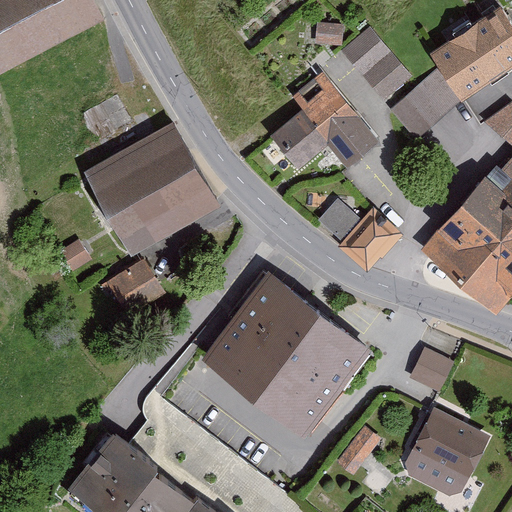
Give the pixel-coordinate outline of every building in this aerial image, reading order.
[(84,0),(0,0),(0,65),(95,23),(84,0)] [(511,9),(509,4),(438,46),(465,92),(511,64),(511,9)] [(346,25),(319,23),(318,43),(345,45),(346,25)] [(384,39),(355,63),(385,100),(414,75),(384,39)] [(439,68),(394,108),(421,138),(466,98),(439,68)] [(377,135),(335,82),(277,127),(304,161),(331,140),(346,159),(377,135)] [(490,171),(425,245),(499,310),(511,295),(511,101),(495,121),(511,136),(511,160),(506,167),(501,162),(492,172),(490,171)] [(172,124),(81,177),(128,257),(219,204),(172,124)] [(340,199),(324,217),(346,237),(342,241),(375,268),(407,231),(378,205),(364,221),(340,199)] [(82,239),(63,251),(76,270),(95,258),(82,239)] [(147,254),(110,277),(133,314),(170,290),(147,254)] [(378,344),(273,267),(209,353),(314,430),(378,344)] [(425,348),(411,378),(442,393),(456,363),(425,348)] [(488,430),(434,406),(406,470),(460,494),(488,430)] [(367,425),(341,462),(357,472),(382,436),(367,425)] [(226,511),(118,428),(74,485),(110,511),(226,511)]
